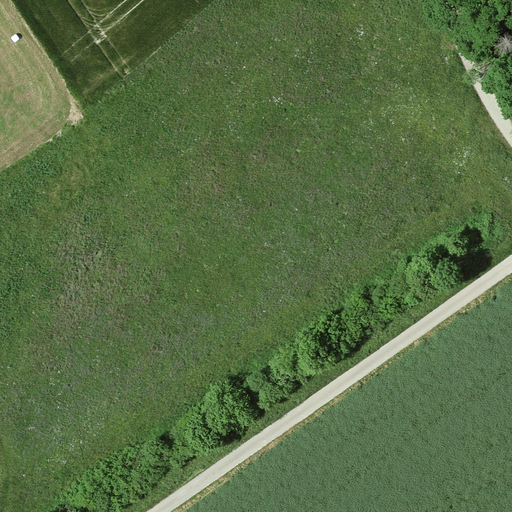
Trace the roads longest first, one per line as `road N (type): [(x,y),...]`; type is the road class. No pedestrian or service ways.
road 1 (track): [(511,263),(159,511)]
road 2 (track): [(511,135),(445,0)]
